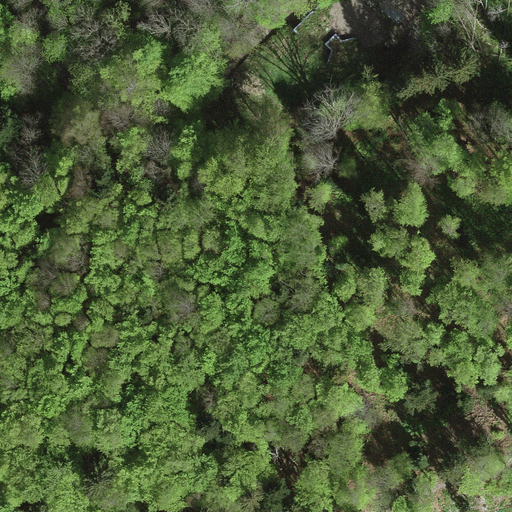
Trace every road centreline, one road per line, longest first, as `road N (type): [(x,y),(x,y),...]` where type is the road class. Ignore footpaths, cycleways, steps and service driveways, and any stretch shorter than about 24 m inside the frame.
road 1 (track): [(60,0),(61,71),(93,89),(138,31),(186,0)]
road 2 (track): [(307,0),(251,40),(227,65),(219,90)]
